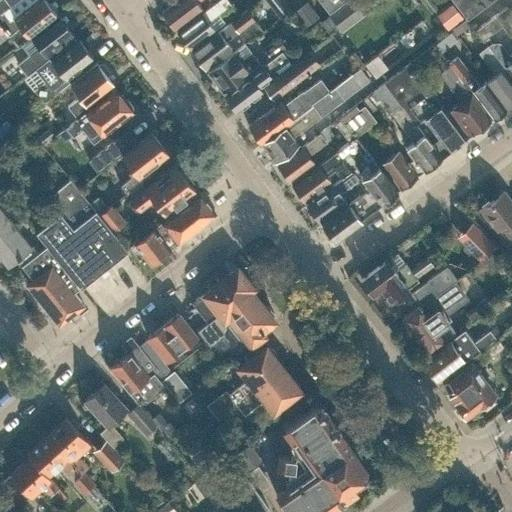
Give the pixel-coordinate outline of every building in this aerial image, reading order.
[(14,0),(0,11),(0,38),(18,25),(27,36),(55,13),(54,11),(56,7),(52,3),(48,3),(45,0),(14,0)] [(0,0),(0,11),(14,0),(0,0)] [(198,0),(175,0),(162,11),(175,28),(200,8),(196,2),(198,0)] [(228,0),(216,0),(176,31),(189,47),(214,29),(209,22),(217,16),(216,15),(231,3),(228,0)] [(283,0),(266,0),(279,16),(290,9),(283,0)] [(319,0),(329,12),(343,0),(319,0)] [(355,0),(346,0),(328,14),(338,27),(341,30),(358,18),(365,13),(355,0)] [(453,0),(467,18),(474,13),(490,0),(453,0)] [(306,1),(292,12),(303,27),(317,17),(306,1)] [(463,17),(452,2),(436,14),(447,29),(463,17)] [(511,16),(511,14),(506,6),(475,29),(482,40),(511,16)] [(245,9),(191,50),(205,68),(231,48),(225,41),(253,19),(245,9)] [(338,27),(328,14),(320,21),(330,33),(338,27)] [(26,74),(34,68),(48,56),(50,58),(76,38),(72,33),(71,33),(65,25),(66,22),(62,18),(58,16),(57,15),(31,35),(38,45),(17,62),(26,74)] [(465,17),(452,27),(456,33),(470,23),(465,17)] [(271,58),(282,50),(285,47),(277,36),(263,47),(271,58)] [(48,56),(34,68),(43,80),(34,88),(44,101),(66,84),(62,79),(91,56),(76,38),(50,58),(48,56)] [(491,41),(486,44),(504,67),(506,65),(511,73),(511,50),(509,53),(499,41),(491,41)] [(259,62),(248,47),(245,43),(208,72),(222,91),(259,62)] [(505,108),(484,81),(478,86),(445,43),(437,49),(470,92),(472,90),(493,118),(505,108)] [(484,81),(505,108),(511,103),(511,80),(502,68),(504,67),(486,44),(478,51),(495,73),(484,81)] [(309,49),(285,67),(262,85),(272,98),(319,62),(309,49)] [(271,58),(224,94),(237,110),(262,91),(259,87),(259,86),(271,76),(269,73),(288,59),(288,58),(282,50),(271,58)] [(382,81),(416,125),(424,119),(448,150),(467,136),(448,112),(409,61),(382,81)] [(80,94),(67,104),(76,116),(88,107),(85,103),(112,82),(106,75),(109,73),(101,63),(98,65),(96,62),(70,82),(80,94)] [(490,119),(470,92),(448,65),(438,71),(460,101),(452,108),(471,134),(490,119)] [(312,106),(262,143),(275,160),(298,143),(292,135),(369,78),(360,66),(330,89),(310,103),(312,106)] [(248,125),(262,143),(312,106),(310,103),(330,89),(320,76),(282,103),(279,99),(278,100),(281,104),(276,107),(275,106),(248,125)] [(440,157),(416,125),(382,81),(373,89),(366,94),(374,105),(381,100),(413,141),(405,146),(414,157),(407,162),(417,175),(440,157)] [(89,108),(88,107),(76,116),(77,117),(65,126),(73,135),(82,128),(92,140),(123,116),(125,119),(131,114),(129,111),(131,109),(114,88),(89,108)] [(355,104),(332,121),(347,141),(356,135),(375,120),(363,104),(358,107),(355,104)] [(48,127),(38,136),(44,143),(54,134),(48,127)] [(326,127),(319,132),(325,139),(332,134),(326,127)] [(135,140),(127,129),(88,160),(97,170),(135,140)] [(125,191),(140,180),(157,166),(154,162),(167,152),(150,131),(121,154),(132,168),(128,171),(130,175),(119,183),(125,191)] [(319,132),(276,164),(289,181),(314,162),(308,154),(326,141),(325,139),(319,132)] [(369,186),(381,202),(400,188),(381,163),(380,161),(377,163),(356,135),(347,141),(337,149),(336,150),(351,170),(357,177),(365,189),(369,186)] [(417,175),(407,162),(390,140),(386,142),(394,152),(381,163),(400,188),(417,175)] [(351,170),(336,150),(292,184),(305,201),(330,182),(322,172),(331,165),(341,177),(351,170)] [(145,187),(140,180),(127,190),(132,197),(130,199),(137,208),(151,197),(163,213),(194,189),(174,164),(145,187)] [(338,191),(357,177),(351,170),(341,177),(307,203),(320,220),(349,198),(346,195),(343,197),(338,191)] [(125,248),(118,238),(112,230),(98,213),(89,202),(70,178),(47,196),(59,212),(102,266),(125,248)] [(381,202),(369,186),(321,222),(322,224),(322,225),(331,236),(336,237),(347,228),(349,228),(351,229),(354,227),(352,224),(381,202)] [(511,202),(503,190),(480,207),(502,237),(511,229),(511,202)] [(163,221),(178,241),(211,214),(212,209),(199,192),(163,221)] [(98,213),(107,206),(98,195),(89,202),(98,213)] [(107,206),(98,213),(112,230),(125,220),(111,203),(107,206)] [(0,205),(0,254),(6,262),(30,243),(0,205)] [(36,231),(47,244),(21,264),(32,277),(25,283),(57,323),(82,302),(69,287),(77,281),(79,284),(102,266),(59,212),(36,231)] [(150,263),(178,241),(163,221),(161,219),(133,242),(150,263)] [(457,236),(479,260),(494,246),(471,222),(457,236)] [(391,256),(362,278),(373,292),(380,287),(384,293),(383,297),(387,301),(391,302),(409,288),(409,287),(419,279),(416,276),(420,273),(422,275),(434,266),(426,255),(409,267),(405,262),(399,267),(391,256)] [(410,291),(420,304),(453,279),(456,277),(445,264),(426,278),(426,279),(410,291)] [(232,269),(193,300),(208,320),(212,317),(218,312),(250,287),(253,285),(237,265),(232,269)] [(453,279),(420,304),(403,317),(428,351),(455,331),(443,316),(447,313),(443,308),(463,293),(453,279)] [(218,312),(212,317),(217,323),(223,318),(234,332),(239,328),(250,342),(263,332),(261,329),(263,327),(262,327),(274,318),(272,316),(274,312),(268,305),(264,305),(263,304),(250,287),(218,312)] [(486,295),(465,310),(472,320),(493,305),(486,295)] [(178,311),(162,323),(181,347),(196,335),(178,311)] [(181,347),(162,323),(147,335),(165,359),(181,347)] [(489,329),(473,341),(464,327),(422,359),(438,379),(475,351),(494,336),(489,329)] [(494,336),(475,351),(482,360),(503,345),(496,336),(495,337),(494,336)] [(138,343),(142,348),(156,366),(162,374),(168,369),(145,338),(138,343)] [(230,392),(237,401),(283,365),(266,343),(238,365),(247,378),(230,392)] [(152,369),(156,366),(142,348),(134,355),(129,349),(110,364),(130,389),(129,389),(138,401),(144,396),(147,399),(165,385),(152,369)] [(462,369),(444,382),(448,388),(446,389),(455,401),(453,406),(459,414),(464,412),(466,414),(495,392),(470,360),(461,367),(462,369)] [(283,365),(237,401),(245,411),(263,397),(272,409),(301,387),(283,365)] [(112,445),(123,436),(110,422),(127,407),(104,381),(83,400),(106,424),(99,430),(106,438),(112,445)] [(226,388),(207,403),(218,417),(237,401),(230,392),(226,388)] [(138,402),(126,412),(146,434),(156,425),(152,420),(138,402)] [(289,484),(276,493),(289,511),(317,511),(368,476),(317,403),(285,425),(294,438),(289,442),(298,455),(278,452),(276,465),(299,466),(284,477),(289,484)] [(150,417),(153,420),(160,430),(169,424),(159,410),(150,417)] [(46,434),(74,466),(80,472),(83,470),(88,465),(80,456),(79,458),(76,455),(90,443),(66,416),(46,434)] [(46,434),(27,452),(29,454),(29,453),(48,474),(48,473),(61,462),(63,464),(61,466),(67,472),(74,466),(46,434)] [(163,437),(156,444),(169,459),(177,452),(163,437)] [(95,447),(113,467),(123,458),(106,438),(95,447)] [(202,469),(217,457),(205,442),(190,454),(202,469)] [(249,442),(237,450),(248,465),(260,457),(249,442)] [(29,453),(29,454),(9,472),(30,495),(45,481),(47,484),(44,486),(50,493),(52,491),(58,486),(59,485),(48,473),(48,474),(29,453)] [(238,457),(228,464),(236,476),(245,469),(238,457)] [(80,472),(73,479),(85,491),(94,482),(83,470),(80,472)] [(259,511),(269,505),(249,477),(233,489),(249,511),(247,511),(259,511)] [(66,496),(58,486),(52,491),(61,501),(66,496)] [(157,507),(150,511),(177,511),(168,499),(157,507)]
